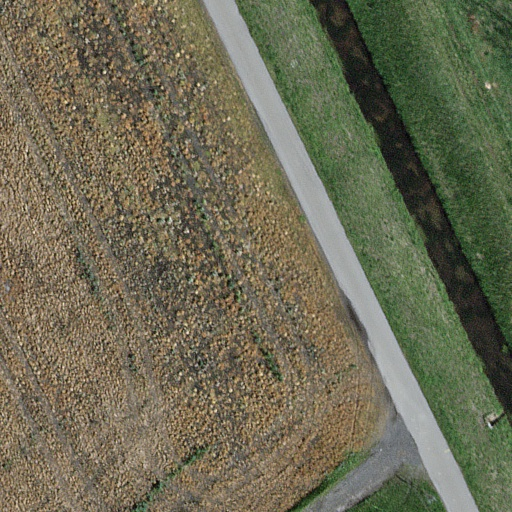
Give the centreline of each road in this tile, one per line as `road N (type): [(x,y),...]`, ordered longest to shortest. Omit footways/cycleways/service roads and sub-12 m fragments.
road 1 (unclassified): [(218,0),(462,511)]
road 2 (track): [(332,511),(426,437)]
